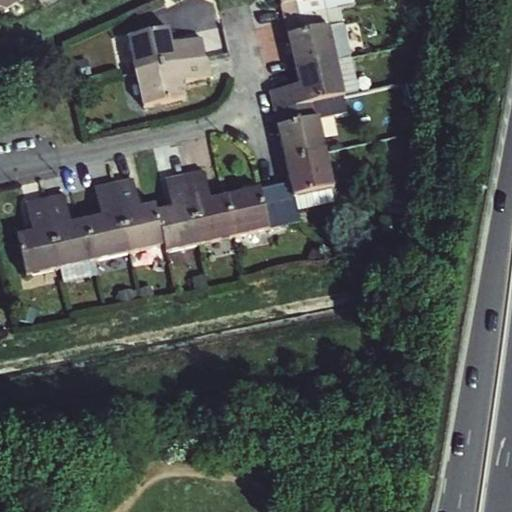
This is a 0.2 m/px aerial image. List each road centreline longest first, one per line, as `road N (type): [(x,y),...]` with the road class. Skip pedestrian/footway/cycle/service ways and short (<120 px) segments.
road 1 (trunk): [(511,154),(456,511)]
road 2 (residential): [(238,16),(256,112),(0,166)]
